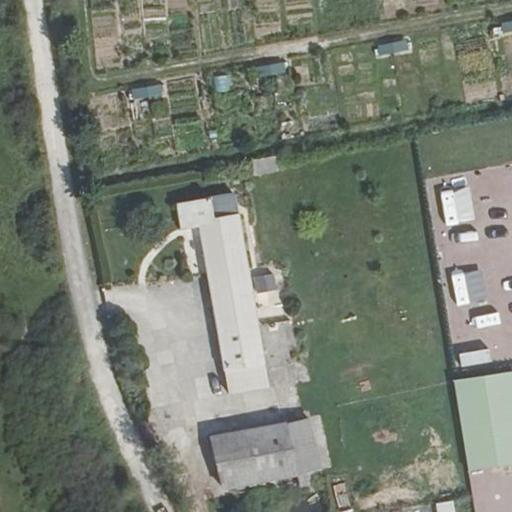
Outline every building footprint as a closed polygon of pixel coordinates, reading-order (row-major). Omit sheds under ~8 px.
[(511,19),(500,21),(501,32),(511,30),(511,19)] [(257,76),(284,72),(283,62),(256,66),(257,76)] [(133,97),(162,97),(162,86),(133,86),(133,97)] [(251,159),(253,174),(277,171),(275,155),(251,159)] [(199,226),(224,393),(266,387),(237,192),(175,201),(179,229),(199,226)] [(254,277),(262,301),(282,294),(275,270),(254,277)] [(318,419),(211,430),(217,485),(323,475),(318,419)] [(436,511),(454,511),(452,500),(435,502),(436,511)]
